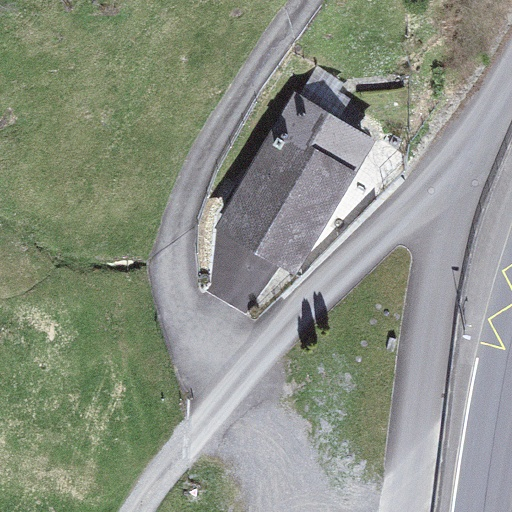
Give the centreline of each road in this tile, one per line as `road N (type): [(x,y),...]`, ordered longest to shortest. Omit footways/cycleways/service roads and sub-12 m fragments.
road 1 (residential): [(140,511),(224,399),(455,161),(511,68)]
road 2 (track): [(224,399),(164,272),(195,157),(311,0)]
road 3 (secondary): [(482,511),(511,338)]
